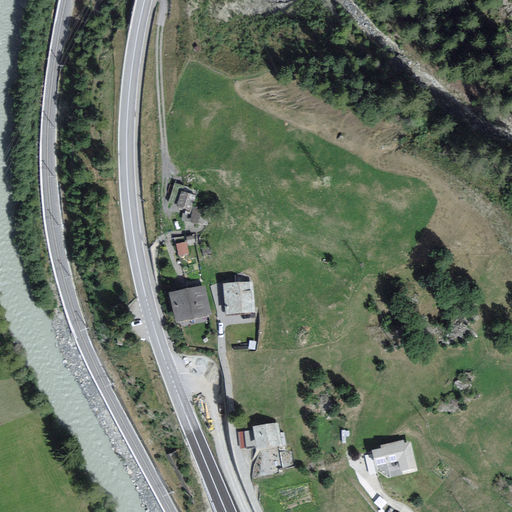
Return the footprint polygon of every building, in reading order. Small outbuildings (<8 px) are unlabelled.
[(180,211),(193,212),(195,194),(182,193),(180,211)] [(194,235),(186,236),(188,244),(195,242),(194,235)] [(179,255),(188,252),(185,241),(176,243),(179,255)] [(172,259),(176,272),(193,267),(190,254),(172,259)] [(256,316),(253,286),(224,289),(227,319),(256,316)] [(202,291),(173,299),(181,326),(210,318),(202,291)] [(274,441),(247,444),(250,470),(277,467),(274,441)] [(402,441),(362,453),(369,476),(390,470),(393,479),(412,473),(402,441)]
